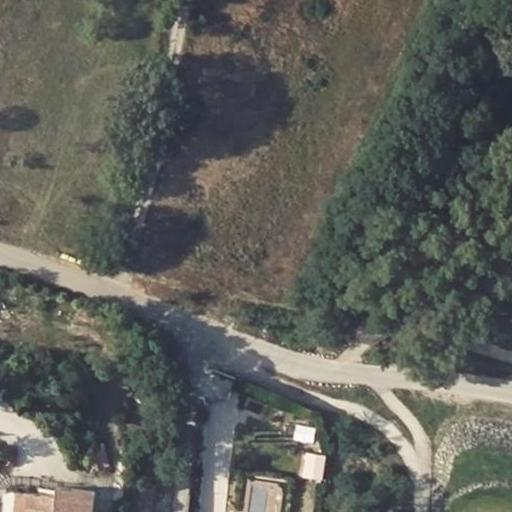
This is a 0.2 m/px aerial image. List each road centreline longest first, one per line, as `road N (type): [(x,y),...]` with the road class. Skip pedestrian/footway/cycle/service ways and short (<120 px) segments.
road 1 (unclassified): [(207,331),(326,370),(511,393)]
road 2 (unclassified): [(0,255),(207,331)]
road 3 (residential): [(207,331),(183,511)]
